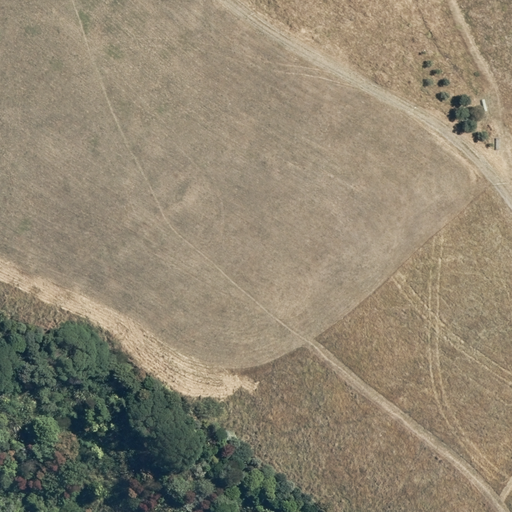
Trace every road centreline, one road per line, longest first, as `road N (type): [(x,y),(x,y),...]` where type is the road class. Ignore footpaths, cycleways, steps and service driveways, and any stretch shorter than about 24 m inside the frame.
road 1 (track): [(497,511),(454,461),(377,413),(205,261),(97,82),(71,0)]
road 2 (track): [(505,190),(420,115),(352,83),(228,0)]
road 3 (track): [(511,200),(484,77),(451,0)]
